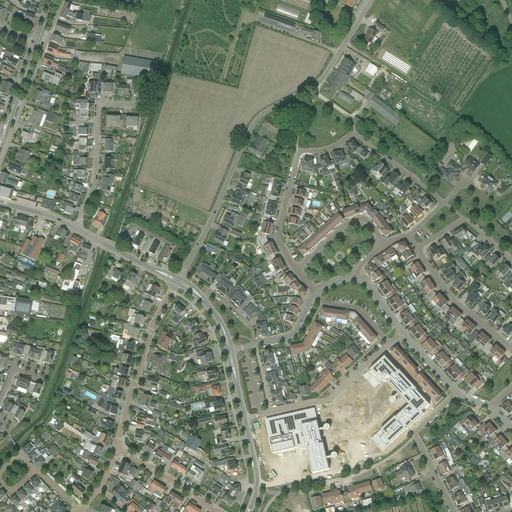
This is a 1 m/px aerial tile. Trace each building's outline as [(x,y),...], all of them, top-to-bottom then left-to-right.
[(24,9),(31,11),(36,13),(39,6),(36,5),(37,1),(33,0),(27,0),(27,2),(24,9)] [(65,3),(62,10),(68,12),(72,14),(73,10),(78,11),(79,7),(75,7),(65,3)] [(276,11),(297,18),(300,10),(278,4),(276,11)] [(76,22),(76,20),(82,21),(90,22),(91,16),(83,14),(75,13),(74,14),(72,14),(68,12),(62,10),(59,18),(65,20),(65,19),(72,22),(76,22)] [(35,17),(30,15),(19,11),(17,14),(25,17),(24,20),(32,23),(35,17)] [(292,32),(295,25),(265,14),(262,22),(292,32)] [(70,28),(57,23),(55,31),(67,35),(70,28)] [(385,29),(378,24),(375,29),(376,29),(375,32),(370,29),(367,33),(368,33),(364,40),(371,44),(377,34),(379,35),(380,32),(382,33),(385,29)] [(311,39),(318,42),(320,34),(313,32),(303,28),(301,33),(312,37),(311,39)] [(88,42),(95,43),(97,43),(97,37),(94,37),(95,35),(89,34),(88,42)] [(64,39),(53,35),(51,41),(61,45),(64,39)] [(75,50),(66,49),(65,53),(63,52),(57,50),(58,48),(49,45),(48,49),(47,49),(46,51),(47,51),(47,52),(55,56),(56,54),(61,56),(70,58),(71,55),(75,55),(75,50)] [(6,65),(15,69),(17,63),(13,61),(14,60),(10,58),(12,54),(6,51),(5,53),(2,53),(0,56),(0,57),(2,59),(2,60),(8,62),(6,65)] [(53,62),(54,59),(45,56),(43,60),(42,62),(43,63),(42,63),(51,67),(51,65),(57,67),(58,64),(53,62)] [(126,75),(155,80),(158,63),(124,57),(121,74),(126,75)] [(358,66),(355,65),(344,58),(337,71),(348,77),(350,78),(358,66)] [(2,64),(0,67),(0,71),(2,73),(3,73),(10,77),(11,77),(13,75),(13,74),(12,74),(13,73),(12,73),(14,71),(9,68),(2,64)] [(372,76),(377,68),(371,64),(366,72),(372,76)] [(333,78),(344,84),(348,77),(337,71),(333,78)] [(54,77),(43,73),(44,73),(41,79),(41,80),(58,86),(61,76),(55,73),(54,77)] [(102,74),(101,74),(94,74),(93,74),(93,79),(93,83),(88,82),(88,92),(97,93),(98,84),(98,79),(101,80),(102,74)] [(342,86),(344,84),(333,78),(326,89),(334,93),(339,85),(342,86)] [(128,86),(132,86),(132,80),(127,80),(126,86),(118,86),(118,95),(123,95),(122,97),(128,97),(128,86)] [(0,87),(0,92),(9,96),(13,85),(2,81),(1,86),(0,87)] [(108,83),(108,84),(103,84),(103,93),(111,93),(111,95),(115,95),(116,83),(108,83)] [(50,92),(43,90),(42,92),(38,91),(34,100),(39,102),(40,98),(44,99),(42,105),(48,107),(52,96),(49,95),(50,92)] [(341,92),(338,97),(351,105),(354,100),(341,92)] [(369,102),(374,95),(371,92),(366,99),(369,102)] [(402,118),(375,96),(368,105),(396,126),(402,118)] [(79,111),(88,112),(88,110),(89,104),(87,104),(87,101),(80,100),(77,100),(76,100),(76,102),(71,100),(70,103),(76,105),(75,105),(79,105),(79,111)] [(40,132),(41,132),(43,128),(40,126),(44,115),(46,116),(47,113),(38,109),(37,112),(34,111),(32,115),(33,115),(32,117),(31,117),(29,123),(33,125),(32,128),(34,129),(40,132)] [(75,122),(84,123),(87,123),(87,120),(88,120),(88,118),(88,112),(79,111),(79,118),(75,118),(75,122)] [(47,113),(46,116),(45,121),(53,124),(56,116),(47,113)] [(119,128),(122,129),(123,121),(120,121),(120,115),(115,115),(115,116),(112,116),(112,115),(106,115),(106,129),(106,127),(111,127),(111,126),(119,126),(119,128)] [(126,116),(126,115),(126,121),(123,121),(122,129),(126,129),(126,126),(138,127),(138,116),(133,116),(133,117),(126,116)] [(277,135),(281,127),(266,118),(256,136),(259,137),(255,143),(254,145),(251,144),(248,151),(261,156),(267,141),(262,139),(268,130),(277,135)] [(84,123),(75,122),(72,122),(72,126),(75,126),(75,130),(78,130),(78,136),(87,136),(87,128),(84,128),(84,123)] [(40,132),(34,129),(32,135),(23,132),(21,137),(24,138),(22,142),(26,144),(27,141),(36,144),(40,132)] [(117,137),(108,137),(110,137),(109,140),(105,140),(105,152),(113,152),(113,142),(117,142),(117,137)] [(369,153),(364,150),(357,145),(356,145),(353,141),(346,147),(352,154),(356,151),(358,149),(361,152),(359,154),(365,158),(369,153)] [(73,152),(73,155),(82,156),(83,152),(86,152),(86,146),(72,145),(72,149),(78,149),(78,152),(73,152)] [(17,155),(15,160),(26,165),(28,165),(30,160),(28,160),(30,154),(34,155),(35,151),(28,148),(26,152),(20,150),(19,154),(18,153),(19,154),(19,156),(17,155)] [(348,162),(349,162),(344,155),(343,156),(342,153),(339,154),(338,153),(333,154),(335,160),(335,161),(336,164),(340,163),(341,165),(348,162)] [(485,166),(492,157),(488,154),(481,163),(485,166)] [(82,158),(82,156),(73,155),(73,158),(76,159),(76,165),(79,165),(79,166),(86,166),(86,159),(82,158)] [(104,161),(104,170),(109,170),(109,169),(113,169),(114,161),(117,161),(118,155),(111,155),(111,158),(106,158),(106,161),(104,161)] [(320,160),(323,168),(326,167),(328,171),(335,168),(333,162),(329,164),(327,156),(323,158),(320,160)] [(468,167),(467,168),(474,173),(480,165),(469,158),(464,165),(468,167)] [(305,159),(302,167),(302,170),(313,173),(314,175),(318,175),(317,166),(313,166),(313,165),(312,165),(313,160),(309,159),(309,160),(305,159)] [(457,172),(459,169),(451,162),(448,167),(450,169),(448,172),(447,171),(443,176),(451,182),(454,179),(455,180),(458,177),(456,176),(459,173),(457,172)] [(382,176),(387,169),(383,166),(384,165),(381,163),(378,167),(376,165),(372,170),(374,171),(374,172),(377,174),(378,173),(382,176)] [(20,170),(10,165),(9,167),(7,168),(8,170),(7,172),(20,176),(21,174),(25,175),(27,170),(21,167),(20,170)] [(72,179),(66,178),(66,179),(77,181),(77,178),(84,179),(85,171),(78,171),(73,170),(73,174),(73,178),(72,179)] [(393,186),(400,177),(393,172),(389,178),(386,176),(381,182),(387,187),(390,184),(393,186)] [(9,176),(1,173),(0,176),(0,183),(6,185),(6,183),(17,187),(19,182),(8,178),(9,176)] [(239,183),(247,186),(249,187),(251,186),(251,185),(251,183),(248,182),(250,179),(249,179),(250,176),(244,173),(242,176),(241,176),(239,183)] [(496,186),(498,184),(484,173),(478,181),(492,192),(494,190),(495,190),(496,187),(496,186)] [(114,176),(107,175),(106,179),(103,178),(102,184),(103,184),(101,191),(103,191),(103,192),(104,191),(109,192),(112,180),(113,181),(114,176)] [(272,185),(271,188),(281,191),(282,188),(281,188),(283,184),(280,183),(281,180),(271,178),(270,184),(272,185)] [(77,181),(66,179),(66,180),(71,181),(70,182),(74,184),(71,190),(70,190),(69,193),(70,194),(70,193),(73,194),(74,191),(81,194),(83,187),(82,187),(82,188),(80,187),(82,182),(77,181)] [(399,194),(403,197),(408,191),(407,191),(411,186),(410,185),(408,183),(408,184),(405,182),(402,186),(399,183),(392,192),(397,196),(399,194)] [(0,197),(11,200),(13,191),(0,186),(0,197)] [(295,196),(300,197),(305,198),(306,192),(310,193),(310,189),(303,187),(302,191),(297,189),(295,196)] [(279,198),(281,191),(271,188),(270,191),(268,192),(267,192),(265,198),(274,200),(276,200),(277,197),(279,198)] [(243,203),(244,199),(243,199),(245,195),(249,196),(250,192),(241,189),(239,193),(236,192),(234,195),(232,199),(231,198),(230,201),(231,202),(230,203),(239,206),(240,202),(243,203)] [(62,202),(73,206),(74,202),(76,202),(76,203),(77,204),(80,197),(77,196),(78,193),(81,194),(74,191),(73,194),(70,193),(70,194),(68,200),(64,199),(62,202)] [(411,203),(414,200),(409,195),(406,198),(411,203)] [(305,198),(300,197),(299,200),(294,199),(293,205),(298,206),(306,208),(308,198),(305,198)] [(433,204),(433,203),(432,203),(429,200),(429,201),(426,198),(426,197),(422,200),(419,197),(415,201),(421,208),(424,206),(426,208),(428,207),(429,208),(432,205),(433,204)] [(267,205),(266,208),(276,211),(278,204),(273,203),(274,200),(265,198),(264,204),(267,205)] [(64,213),(72,216),(75,209),(72,208),(73,206),(62,202),(63,202),(61,209),(60,209),(60,210),(59,212),(64,214),(64,213)] [(359,214),(359,215),(361,214),(358,205),(355,206),(354,203),(352,204),(356,215),(359,214)] [(413,203),(406,210),(409,214),(411,212),(417,219),(423,214),(416,206),(413,203)] [(351,218),(353,217),(353,216),(356,215),(352,204),(350,205),(351,208),(348,209),(351,218)] [(366,211),(368,204),(362,206),(361,204),(358,205),(361,214),(363,213),(363,212),(366,211)] [(368,216),(376,210),(374,208),(372,209),(368,204),(366,211),(368,214),(367,214),(368,216)] [(298,206),(297,209),(292,208),(291,214),(296,215),(300,217),(300,216),(302,211),(305,212),(306,208),(298,206)] [(275,217),(276,211),(266,208),(265,212),(262,211),(260,217),(269,220),(270,216),(275,217)] [(349,218),(349,219),(351,218),(348,209),(345,210),(344,208),(340,210),(341,212),(343,211),(346,219),(349,218)] [(407,216),(409,214),(406,210),(405,209),(401,212),(402,214),(399,217),(401,220),(404,224),(407,228),(410,225),(413,223),(407,216)] [(368,216),(370,218),(371,217),(372,220),(382,213),(381,211),(378,213),(376,210),(368,216)] [(340,224),(342,223),(341,222),(344,220),(338,214),(339,212),(338,211),(335,213),(336,215),(334,217),(340,224)] [(231,226),(234,219),(233,219),(236,214),(232,212),(230,217),(226,216),(223,222),(226,223),(224,227),(231,230),(233,226),(231,226)] [(242,227),(248,215),(242,213),(237,225),(242,227)] [(374,222),(374,223),(375,225),(383,219),(381,216),(383,214),(382,213),(372,220),(374,222)] [(93,224),(99,228),(102,222),(105,223),(108,215),(105,214),(104,217),(100,216),(98,219),(96,218),(93,224)] [(300,217),(296,215),(295,219),(290,217),(288,224),(298,226),(301,226),(302,225),(304,225),(305,221),(303,221),(303,217),(300,216),(300,217)] [(19,229),(20,226),(23,216),(20,216),(20,217),(17,216),(16,220),(13,219),(11,226),(14,227),(14,228),(19,229)] [(23,216),(20,226),(19,229),(25,231),(25,230),(28,230),(30,223),(27,223),(28,220),(25,219),(26,217),(23,216)] [(338,225),(339,226),(340,224),(334,217),(331,219),(329,217),(328,219),(336,227),(338,225)] [(259,227),(262,228),(272,230),(273,227),(272,227),(273,225),(267,223),(268,220),(262,218),(259,227)] [(332,232),(334,230),(333,229),(336,227),(328,219),(326,220),(328,222),(326,225),(332,232)] [(383,219),(375,225),(376,227),(377,226),(379,229),(388,221),(387,220),(385,222),(383,219)] [(382,233),(389,228),(387,225),(390,223),(388,221),(379,229),(381,231),(380,232),(382,233)] [(330,233),(331,233),(332,232),(326,225),(323,227),(321,225),(320,226),(328,235),(330,233)] [(324,239),(326,237),(325,237),(328,235),(320,226),(318,227),(320,230),(318,232),(324,239)] [(135,230),(131,228),(123,241),(128,243),(131,238),(133,239),(135,235),(133,234),(135,230)] [(258,231),(257,236),(255,235),(254,240),(256,239),(263,239),(264,234),(270,236),(270,233),(271,234),(272,230),(262,228),(261,231),(258,231)] [(386,237),(388,235),(393,232),(389,228),(382,233),(383,235),(384,235),(386,237)] [(476,239),(465,229),(464,229),(465,229),(464,230),(462,228),(454,233),(456,235),(455,236),(457,238),(458,240),(466,235),(473,241),(476,238),(476,239)] [(63,239),(66,232),(60,229),(57,236),(60,238),(59,240),(59,241),(58,243),(62,245),(65,240),(63,239)] [(226,237),(228,232),(220,229),(218,233),(217,233),(214,240),(217,241),(216,242),(223,245),(226,237)] [(231,234),(240,238),(242,234),(232,230),(231,234)] [(322,240),(323,241),(324,239),(318,232),(315,234),(313,232),(312,233),(320,242),(322,240)] [(138,246),(144,236),(143,236),(138,233),(139,233),(138,233),(133,243),(133,244),(133,243),(138,246)] [(316,246),(318,245),(318,244),(320,242),(312,233),(310,235),(308,237),(310,239),(316,246)] [(69,244),(73,247),(70,251),(76,254),(79,247),(78,247),(81,240),(73,236),(70,242),(69,244)] [(35,261),(45,240),(40,238),(39,239),(34,237),(32,242),(27,239),(20,254),(35,261)] [(51,248),(53,244),(50,243),(52,239),(49,237),(45,245),(51,248)] [(449,253),(459,247),(454,239),(451,241),(448,237),(441,242),(449,253)] [(153,240),(149,238),(141,251),(146,254),(153,240)] [(261,254),(265,252),(275,248),(273,245),(271,243),(267,245),(263,239),(256,239),(260,248),(259,249),(261,254)] [(314,247),(315,248),(316,246),(310,239),(308,241),(305,239),(304,241),(312,249),(314,247)] [(154,255),(159,244),(154,241),(153,241),(148,251),(148,252),(148,251),(153,254),(154,255)] [(312,249),(304,241),(302,242),(304,244),(302,247),(308,254),(310,252),(310,251),(312,249)] [(402,255),(410,250),(408,248),(404,243),(399,245),(399,244),(395,245),(395,246),(397,251),(400,250),(403,251),(405,254),(402,255)] [(88,254),(90,248),(84,245),(81,251),(80,251),(77,258),(80,259),(81,257),(86,259),(88,254)] [(170,248),(164,245),(156,260),(161,263),(166,256),(169,257),(173,251),(169,249),(170,248)] [(386,251),(391,259),(396,255),(395,253),(397,251),(395,246),(394,246),(391,248),(386,251)] [(439,259),(445,254),(441,248),(438,251),(435,246),(429,250),(431,254),(431,255),(432,257),(433,257),(434,258),(437,256),(439,259)] [(483,258),(490,250),(485,246),(483,248),(481,246),(476,251),(474,250),(472,247),(472,248),(463,254),(465,256),(469,254),(472,252),(478,257),(480,255),(483,258)] [(308,254),(302,247),(298,250),(304,257),(306,254),(307,255),(308,254)] [(276,250),(275,248),(265,252),(267,255),(265,257),(267,261),(273,258),(272,255),(277,253),(276,251),(276,250)] [(410,251),(410,250),(402,255),(406,261),(408,263),(412,260),(411,258),(413,256),(410,251)] [(386,262),(391,259),(386,251),(381,255),(386,262)] [(60,254),(56,262),(60,264),(64,256),(60,254)] [(388,264),(386,262),(381,255),(376,258),(373,260),(373,261),(377,265),(379,263),(383,268),(388,264)] [(497,263),(500,260),(495,255),(492,258),(489,256),(485,261),(490,265),(491,264),(494,266),(495,267),(497,264),(497,263)] [(273,268),(283,263),(281,260),(280,261),(279,258),(274,261),(273,258),(267,261),(269,266),(272,265),(273,268)] [(375,267),(377,265),(373,261),(372,261),(370,264),(367,269),(370,273),(370,274),(372,276),(379,271),(377,273),(375,270),(375,267)] [(33,267),(21,262),(20,267),(31,271),(33,267)] [(407,270),(411,268),(414,273),(422,267),(420,264),(419,265),(418,263),(415,265),(413,262),(405,267),(407,270)] [(61,290),(76,295),(80,283),(75,282),(81,265),(75,263),(69,279),(65,278),(61,290)] [(208,267),(204,264),(203,265),(201,263),(197,270),(199,271),(196,275),(201,278),(201,279),(207,270),(208,267)] [(284,266),(283,263),(273,268),(275,271),(273,272),(275,277),(281,274),(280,271),(284,269),(283,267),(284,266)] [(447,271),(443,273),(447,280),(451,277),(452,278),(455,276),(454,275),(455,275),(452,270),(456,268),(452,263),(445,267),(447,271)] [(119,278),(122,274),(115,270),(117,268),(112,265),(106,277),(110,280),(112,277),(118,281),(118,280),(119,278)] [(499,271),(498,272),(500,274),(499,275),(502,278),(501,280),(504,283),(508,279),(505,276),(511,270),(505,265),(502,268),(498,270),(499,271)] [(204,280),(206,282),(212,273),(214,270),(209,267),(208,267),(207,270),(201,279),(204,281),(204,280)] [(414,273),(411,275),(410,275),(414,280),(416,283),(423,278),(422,275),(425,273),(424,271),(424,270),(422,267),(414,273)] [(251,269),(248,273),(245,276),(249,280),(252,277),(254,274),(254,273),(251,269)] [(379,279),(380,282),(385,278),(384,276),(383,276),(379,271),(372,276),(375,281),(379,279)] [(26,277),(16,273),(14,278),(24,282),(26,277)] [(131,292),(133,288),(134,288),(137,282),(134,281),(136,276),(130,273),(126,280),(124,285),(129,288),(128,290),(131,292)] [(214,280),(217,282),(222,275),(219,273),(218,275),(216,277),(212,273),(206,282),(211,285),(214,280)] [(463,288),(465,286),(465,285),(462,282),(465,280),(464,279),(466,278),(462,273),(457,277),(459,280),(455,284),(455,283),(452,286),(455,288),(459,291),(462,288),(463,288)] [(221,292),(227,284),(229,281),(224,277),(223,276),(224,275),(222,274),(222,275),(217,282),(219,284),(216,288),(221,292)] [(279,280),(283,284),(281,285),(282,287),(285,287),(287,285),(294,279),(290,274),(287,276),(285,274),(279,280)] [(379,288),(381,292),(390,286),(385,278),(380,282),(382,284),(379,286),(380,288),(379,288)] [(421,284),(424,289),(433,283),(431,280),(430,281),(429,279),(425,281),(423,278),(416,283),(418,286),(421,284)] [(293,292),(300,286),(300,285),(300,286),(296,281),(294,279),(287,285),(285,287),(282,287),(277,288),(278,294),(286,293),(290,289),(288,288),(289,287),(293,292)] [(511,285),(511,280),(511,282),(508,279),(503,284),(508,289),(510,287),(511,285)] [(22,287),(13,284),(6,281),(5,285),(12,287),(12,288),(15,290),(16,289),(21,290),(22,287)] [(229,291),(231,293),(235,288),(233,286),(233,285),(233,283),(229,281),(227,284),(221,292),(225,296),(229,291)] [(435,286),(433,283),(424,289),(427,294),(425,296),(427,300),(434,294),(432,291),(436,289),(434,287),(435,286)] [(159,288),(152,285),(150,284),(147,290),(149,292),(148,294),(143,292),(141,297),(147,299),(153,301),(156,296),(155,295),(159,288)] [(390,286),(381,292),(384,296),(385,295),(385,296),(389,294),(390,297),(399,291),(394,284),(390,286)] [(475,293),(480,288),(475,284),(467,293),(470,296),(467,300),(473,305),(477,300),(479,298),(479,297),(475,293)] [(294,291),(296,293),(297,292),(298,296),(297,299),(303,301),(304,298),(306,293),(302,288),(300,286),(293,292),(294,292),(294,291)] [(235,288),(231,293),(234,295),(230,299),(234,303),(244,293),(245,292),(240,287),(237,290),(235,288)] [(399,291),(390,297),(392,299),(389,301),(390,303),(389,303),(391,307),(403,299),(400,301),(399,298),(400,297),(401,293),(399,291)] [(243,303),(245,306),(252,298),(253,297),(249,294),(248,297),(244,293),(234,303),(239,308),(243,303)] [(436,296),(434,294),(427,300),(424,302),(426,304),(429,301),(430,303),(432,300),(437,305),(444,297),(442,295),(441,295),(439,294),(436,296)] [(16,299),(15,298),(2,296),(0,296),(0,306),(14,309),(16,299)] [(148,312),(152,305),(145,302),(147,299),(141,297),(138,302),(144,305),(141,309),(148,312)] [(295,298),(294,298),(292,297),(288,305),(291,306),(299,310),(300,307),(302,301),(303,301),(297,299),(295,298)] [(447,300),(444,297),(437,305),(441,309),(438,312),(441,314),(447,308),(445,305),(448,303),(446,301),(447,300)] [(243,312),(247,316),(257,306),(254,304),(256,302),(252,298),(245,306),(247,308),(243,312)] [(489,304),(489,303),(483,298),(481,301),(484,304),(479,310),(481,312),(482,313),(482,314),(483,315),(484,315),(485,315),(491,309),(488,306),(488,305),(489,304)] [(32,301),(16,299),(14,309),(14,314),(30,316),(32,301)] [(401,312),(408,306),(403,299),(391,307),(394,310),(395,310),(396,311),(399,309),(401,312)] [(183,318),(180,316),(185,311),(184,310),(184,309),(183,310),(182,309),(182,308),(181,307),(179,305),(179,306),(178,305),(177,307),(176,306),(174,308),(175,309),(173,311),(177,314),(172,321),(176,325),(183,318)] [(255,316),(258,320),(263,316),(260,312),(262,311),(257,306),(247,316),(251,320),(255,316)] [(287,315),(295,318),(297,315),(296,315),(299,310),(291,306),(287,315)] [(399,318),(402,322),(411,315),(413,313),(408,306),(401,312),(402,314),(399,317),(400,318),(399,318)] [(451,319),(458,310),(455,308),(454,309),(453,307),(450,310),(447,308),(441,314),(444,317),(446,315),(451,319)] [(126,323),(132,325),(134,322),(141,326),(145,318),(138,315),(138,316),(134,314),(135,310),(129,309),(127,316),(132,317),(129,324),(126,323)] [(326,318),(327,309),(322,309),(321,312),(320,312),(318,316),(319,315),(321,316),(321,317),(326,318)] [(494,324),(496,321),(497,320),(499,322),(505,315),(500,310),(500,311),(499,312),(494,309),(490,314),(493,316),(489,319),(494,324)] [(461,313),(458,310),(451,319),(455,322),(453,325),(455,326),(453,328),(454,329),(456,327),(462,321),(459,318),(462,315),(460,314),(461,313)] [(352,324),(359,318),(359,317),(356,314),(356,313),(354,312),(349,312),(349,313),(347,321),(348,321),(348,319),(351,320),(353,322),(352,323),(352,324)] [(295,318),(287,315),(285,321),(283,323),(289,325),(290,323),(293,324),(295,318)] [(414,318),(413,318),(411,315),(402,322),(405,325),(406,326),(409,324),(411,326),(420,320),(418,318),(417,317),(414,318)] [(255,325),(257,331),(267,328),(265,322),(267,320),(263,316),(258,320),(261,323),(255,325)] [(511,323),(511,322),(511,321),(511,318),(510,317),(505,323),(508,325),(503,331),(509,336),(511,332),(511,323)] [(356,328),(362,322),(359,318),(352,324),(356,328)] [(190,324),(187,320),(182,324),(187,329),(189,328),(193,334),(198,331),(196,328),(198,326),(194,321),(190,324)] [(411,333),(414,337),(422,329),(425,327),(420,320),(411,326),(412,327),(413,329),(410,332),(412,333),(411,333)] [(461,327),(465,331),(472,323),(469,320),(469,321),(467,320),(464,323),(462,321),(456,327),(458,330),(461,327)] [(360,332),(366,326),(362,322),(356,328),(360,332)] [(131,328),(132,325),(126,323),(124,330),(128,331),(126,336),(136,338),(139,330),(131,328)] [(315,323),(313,327),(320,332),(323,327),(315,323)] [(472,323),(465,331),(463,334),(470,340),(476,333),(474,331),(476,328),(475,326),(472,323)] [(363,336),(370,330),(366,326),(360,332),(363,336)] [(17,329),(7,327),(6,333),(16,335),(17,329)] [(313,327),(310,332),(317,336),(320,332),(313,327)] [(261,336),(261,338),(271,336),(270,333),(268,334),(267,328),(257,331),(258,336),(261,336)] [(421,338),(423,340),(428,336),(426,334),(422,329),(414,337),(417,340),(417,339),(418,340),(421,338)] [(367,340),(373,334),(370,330),(363,336),(367,340)] [(169,335),(163,332),(160,338),(156,345),(160,347),(160,348),(166,351),(171,339),(168,338),(169,335)] [(310,332),(307,337),(315,341),(317,336),(310,332)] [(480,344),(487,336),(484,333),(483,334),(481,332),(479,335),(476,333),(470,340),(469,342),(470,343),(472,342),(473,343),(475,340),(480,344)] [(202,345),(206,343),(206,342),(207,342),(204,336),(202,336),(201,333),(194,336),(195,340),(198,346),(202,344),(202,345)] [(431,333),(428,336),(423,340),(425,343),(423,345),(424,346),(423,347),(426,350),(434,343),(432,340),(435,338),(431,333)] [(367,340),(371,344),(377,338),(373,334),(367,340)] [(490,338),(487,336),(480,344),(484,348),(482,350),(485,353),(491,346),(488,343),(491,340),(489,339),(490,338)] [(128,343),(129,340),(119,337),(118,340),(123,341),(122,345),(119,344),(117,350),(123,351),(123,349),(133,352),(135,345),(128,343)] [(312,346),(315,341),(307,337),(305,342),(312,346)] [(13,343),(10,352),(12,353),(11,353),(12,353),(12,354),(13,355),(14,355),(15,356),(19,345),(19,342),(14,340),(13,343)] [(462,344),(468,349),(470,346),(464,341),(462,344)] [(19,345),(15,356),(17,356),(18,356),(19,356),(20,355),(20,356),(20,355),(22,355),(23,352),(26,353),(28,346),(22,344),(23,343),(19,342),(19,345)] [(312,346),(305,342),(303,344),(310,353),(312,351),(313,349),(311,347),(312,346)] [(433,351),(435,354),(443,347),(440,344),(437,344),(436,345),(434,343),(426,350),(429,353),(430,353),(431,354),(433,351)] [(310,353),(303,344),(301,344),(303,353),(305,352),(305,355),(308,354),(310,353)] [(346,351),(353,359),(360,352),(353,344),(346,351)] [(493,348),(491,346),(485,353),(487,355),(490,352),(494,356),(501,348),(498,346),(496,345),(493,348)] [(33,361),(36,350),(30,348),(31,347),(28,346),(26,353),(29,353),(28,357),(29,358),(30,359),(30,360),(31,360),(33,361)] [(389,352),(434,400),(441,394),(421,372),(419,374),(415,370),(417,368),(397,346),(389,352)] [(438,363),(446,356),(449,353),(443,347),(435,354),(438,356),(435,359),(436,360),(435,360),(438,363)] [(43,358),(46,349),(42,348),(41,352),(36,350),(33,361),(34,361),(35,361),(36,361),(37,361),(38,360),(39,361),(40,357),(43,358)] [(501,348),(494,356),(499,360),(496,363),(499,366),(506,359),(503,356),(505,353),(504,352),(504,351),(501,348)] [(54,355),(48,353),(48,352),(45,351),(46,349),(43,358),(46,358),(45,362),(47,363),(47,364),(48,365),(49,365),(50,365),(51,364),(52,362),(53,360),(54,355)] [(122,354),(123,351),(117,350),(116,357),(114,356),(113,361),(121,364),(121,362),(129,365),(132,357),(122,354)] [(202,367),(208,365),(208,363),(213,362),(210,352),(209,353),(209,351),(203,353),(203,350),(195,352),(197,358),(199,357),(202,367)] [(275,352),(274,350),(264,352),(265,354),(262,355),(264,361),(273,359),(272,353),(275,352)] [(160,357),(154,356),(153,360),(154,360),(152,367),(157,369),(156,372),(160,373),(164,358),(166,359),(167,355),(161,354),(160,357)] [(340,373),(353,362),(346,354),(339,360),(338,358),(331,364),(329,362),(325,366),(332,374),(337,369),(340,373)] [(0,355),(0,361),(9,364),(9,362),(9,361),(9,360),(9,359),(8,359),(9,358),(0,355)] [(395,416),(371,439),(372,441),(371,442),(377,447),(378,447),(382,451),(406,429),(407,430),(412,425),(411,423),(411,422),(413,421),(414,423),(415,422),(424,414),(422,411),(430,405),(416,390),(417,390),(399,370),(398,370),(385,356),(363,376),(374,389),(384,380),(386,382),(387,382),(409,405),(396,417),(395,416)] [(446,365),(448,367),(452,363),(446,356),(438,363),(441,367),(442,366),(443,367),(446,365)] [(264,361),(265,367),(270,365),(271,369),(281,367),(277,368),(277,364),(275,364),(273,359),(264,361)] [(447,373),(450,377),(461,367),(455,360),(452,363),(448,367),(450,369),(447,372),(448,373),(447,373)] [(8,366),(9,364),(0,361),(0,370),(0,371),(1,371),(1,368),(5,369),(5,368),(6,368),(7,367),(8,366)] [(115,368),(114,373),(117,374),(117,375),(120,376),(121,375),(126,376),(128,369),(126,369),(127,366),(120,364),(119,369),(115,368)] [(267,374),(268,380),(280,377),(282,377),(280,371),(282,371),(281,367),(271,369),(272,373),(267,374)] [(462,374),(465,372),(461,367),(450,377),(453,380),(454,379),(455,380),(458,378),(460,380),(464,376),(462,374)] [(211,381),(214,380),(214,379),(217,378),(216,375),(217,375),(216,370),(204,372),(203,369),(196,371),(197,377),(205,375),(205,377),(207,377),(208,380),(211,380),(211,381)] [(327,369),(309,386),(317,394),(334,378),(330,374),(331,373),(327,369)] [(468,385),(476,378),(473,375),(476,373),(472,369),(465,375),(467,377),(464,380),(465,381),(465,382),(468,385)] [(125,380),(119,379),(119,377),(116,376),(115,381),(118,382),(117,386),(123,388),(125,380)] [(21,378),(20,378),(19,378),(18,381),(14,380),(12,387),(12,386),(11,389),(15,390),(17,389),(18,387),(21,389),(25,378),(24,377),(23,377),(22,377),(21,378)] [(275,385),(276,388),(282,387),(285,386),(288,385),(287,381),(282,383),(280,377),(268,380),(269,386),(275,385)] [(25,378),(21,389),(27,390),(26,392),(29,393),(32,387),(29,385),(30,382),(29,381),(28,380),(28,379),(27,379),(25,378)] [(154,380),(148,378),(146,385),(152,386),(152,388),(151,390),(155,391),(156,389),(157,388),(156,387),(158,379),(155,378),(154,380)] [(478,388),(484,382),(481,378),(478,380),(476,378),(468,385),(471,388),(472,388),(473,389),(475,386),(478,388)] [(212,387),(212,383),(205,385),(195,387),(196,393),(207,390),(210,389),(212,396),(220,394),(219,388),(218,386),(217,387),(213,388),(212,387)] [(32,387),(29,393),(33,394),(33,393),(39,395),(40,391),(41,391),(42,388),(41,388),(42,386),(41,385),(41,384),(40,384),(39,384),(38,384),(38,385),(36,384),(35,388),(32,387)] [(299,386),(300,396),(310,395),(309,385),(299,386)] [(109,387),(107,393),(106,394),(101,391),(99,395),(109,400),(110,397),(114,398),(113,399),(120,401),(122,393),(116,391),(116,390),(109,387)] [(284,391),(283,391),(282,387),(276,388),(276,392),(271,393),(272,399),(282,397),(285,396),(284,391)] [(143,395),(141,405),(148,408),(149,407),(155,408),(156,404),(150,402),(151,397),(143,395)] [(279,407),(287,405),(286,402),(283,403),(282,397),(272,399),(274,405),(278,404),(279,407)] [(218,410),(223,408),(222,400),(217,401),(216,398),(204,401),(206,409),(213,407),(214,412),(219,411),(218,410)] [(6,406),(6,407),(4,409),(3,411),(4,411),(3,411),(4,411),(4,412),(4,413),(5,413),(6,414),(7,413),(9,414),(11,411),(14,412),(17,406),(14,405),(13,404),(14,402),(10,400),(9,401),(7,399),(4,404),(6,406)] [(106,412),(106,413),(109,414),(116,416),(118,408),(113,407),(114,404),(104,399),(101,406),(105,408),(104,411),(106,412)] [(508,401),(506,399),(502,403),(504,405),(501,407),(503,409),(502,409),(504,412),(511,405),(511,404),(511,400),(511,399),(508,401)] [(22,417),(25,413),(26,410),(26,409),(21,406),(20,408),(17,406),(14,412),(16,414),(14,417),(16,418),(16,419),(16,420),(17,420),(17,421),(18,421),(19,421),(20,420),(20,421),(21,419),(23,417),(22,417)] [(95,416),(97,411),(89,407),(87,411),(95,416)] [(314,408),(266,419),(270,439),(273,453),(295,448),(295,447),(297,447),(307,449),(308,450),(309,453),(308,453),(313,473),(329,469),(323,443),(322,443),(322,441),(320,433),(314,408)] [(152,416),(153,416),(157,418),(158,419),(161,413),(154,410),(152,416)] [(151,426),(152,422),(153,418),(147,416),(143,415),(142,416),(138,415),(137,418),(136,418),(136,421),(136,422),(137,422),(136,426),(143,428),(145,424),(151,426)] [(464,430),(476,420),(473,417),(472,418),(471,417),(469,419),(467,416),(462,420),(459,423),(460,424),(459,424),(459,425),(464,430)] [(217,430),(223,428),(222,424),(227,423),(225,417),(218,418),(218,417),(215,418),(215,419),(214,419),(216,427),(217,430)] [(104,428),(111,431),(114,423),(107,421),(103,419),(102,423),(100,426),(104,428)] [(472,431),(474,433),(478,429),(476,427),(478,425),(477,423),(478,422),(476,420),(464,430),(468,434),(470,434),(472,431)] [(64,427),(63,426),(64,424),(61,422),(59,425),(58,424),(57,426),(58,427),(56,429),(60,432),(61,429),(62,430),(64,427)] [(487,425),(485,423),(480,427),(486,433),(494,426),(491,424),(490,424),(489,423),(487,425)] [(494,426),(486,433),(483,436),(485,438),(489,442),(496,436),(494,433),(497,431),(495,430),(496,429),(494,426)] [(143,435),(150,437),(150,434),(151,431),(144,429),(143,432),(140,431),(139,432),(135,431),(134,436),(133,441),(137,442),(138,439),(142,440),(143,435)] [(83,435),(91,440),(92,440),(94,437),(86,431),(83,435)] [(162,441),(162,440),(164,437),(165,436),(166,434),(161,431),(157,437),(159,439),(162,441)] [(228,434),(228,431),(220,432),(221,436),(216,437),(218,446),(225,444),(225,440),(229,439),(229,436),(230,436),(229,433),(228,434)] [(98,442),(105,445),(108,436),(102,434),(100,437),(99,437),(98,440),(99,441),(98,442)] [(90,443),(91,440),(83,435),(81,438),(89,443),(90,442),(90,443)] [(201,441),(191,436),(190,435),(190,436),(188,439),(185,447),(195,452),(201,441)] [(496,436),(489,442),(493,445),(495,448),(505,439),(503,436),(502,437),(501,436),(498,438),(496,436)] [(162,441),(159,439),(155,444),(153,442),(151,446),(148,444),(144,449),(151,453),(154,448),(155,447),(157,448),(162,441)] [(508,442),(505,439),(495,448),(501,454),(507,449),(505,447),(506,446),(508,444),(507,442),(508,442)] [(186,444),(180,441),(179,443),(177,446),(183,450),(186,444)] [(32,453),(42,444),(40,442),(35,444),(33,445),(30,442),(22,450),(26,454),(30,451),(32,453)] [(90,442),(89,443),(86,450),(99,456),(100,455),(101,454),(101,453),(102,449),(97,446),(90,443),(90,442)] [(430,453),(432,456),(444,450),(441,443),(440,443),(437,444),(432,446),(433,449),(430,451),(431,452),(430,453)] [(36,458),(38,460),(48,451),(46,448),(39,452),(36,449),(42,444),(32,453),(28,457),(32,461),(36,458)] [(55,456),(60,451),(55,445),(49,450),(55,456)] [(161,460),(165,454),(167,451),(169,448),(164,445),(162,450),(160,448),(155,456),(161,460)] [(218,447),(217,446),(214,446),(214,448),(215,455),(220,453),(221,458),(234,455),(234,454),(234,453),(234,452),(234,451),(233,451),(233,450),(230,451),(229,448),(227,449),(226,446),(218,447)] [(447,447),(444,449),(450,461),(453,460),(447,447)] [(504,458),(507,456),(509,458),(511,455),(511,448),(509,451),(507,449),(501,454),(504,458)] [(180,459),(184,453),(182,452),(181,452),(179,450),(175,455),(180,459)] [(438,459),(440,462),(448,458),(446,455),(447,454),(444,450),(432,456),(433,459),(435,459),(435,460),(438,459)] [(44,467),(54,458),(52,455),(45,459),(43,456),(48,451),(38,460),(34,463),(38,468),(42,464),(44,467)] [(88,463),(95,466),(98,460),(91,457),(92,455),(88,453),(84,451),(81,458),(85,460),(85,459),(89,461),(88,463)] [(173,455),(170,453),(167,451),(165,454),(161,460),(167,464),(171,458),(173,455)] [(190,469),(196,460),(192,457),(185,468),(184,467),(185,465),(182,463),(181,465),(177,470),(184,475),(187,469),(188,467),(190,469)] [(177,470),(181,465),(177,463),(179,460),(176,458),(174,461),(171,466),(177,470)] [(448,458),(440,462),(441,464),(438,466),(441,471),(454,464),(452,461),(450,462),(448,458)] [(230,463),(229,459),(220,461),(210,464),(210,465),(213,467),(226,464),(227,471),(228,471),(237,469),(236,463),(234,463),(234,462),(230,463)] [(194,464),(202,469),(204,466),(196,461),(194,464)] [(397,477),(411,470),(408,464),(406,462),(407,462),(406,461),(399,465),(400,468),(401,471),(395,474),(397,477)] [(122,462),(119,468),(118,472),(117,473),(118,473),(125,476),(127,470),(130,472),(129,474),(133,477),(137,470),(133,468),(129,466),(129,465),(122,462)] [(89,468),(83,464),(80,471),(79,470),(77,474),(81,476),(80,477),(88,480),(90,475),(91,476),(93,473),(88,470),(89,468)] [(446,474),(447,477),(455,473),(453,469),(455,467),(454,464),(441,471),(443,476),(446,474)] [(186,476),(192,480),(193,478),(196,480),(202,472),(193,466),(190,470),(186,476)] [(409,478),(414,476),(411,470),(397,477),(398,480),(405,477),(406,480),(408,483),(410,481),(409,478)] [(447,486),(460,480),(457,474),(456,472),(455,473),(447,477),(449,479),(446,481),(447,483),(446,483),(447,486)] [(70,489),(79,497),(84,491),(76,484),(80,479),(75,474),(72,478),(74,480),(72,483),(69,480),(66,483),(69,485),(69,486),(71,488),(70,489)] [(230,479),(226,476),(223,474),(220,477),(228,482),(230,479)] [(120,481),(115,478),(114,477),(111,482),(117,485),(120,481)] [(371,481),(375,491),(385,487),(381,477),(371,481)] [(31,482),(34,485),(38,490),(40,488),(47,492),(50,490),(40,480),(38,482),(34,478),(31,482)] [(133,480),(129,487),(130,488),(133,490),(137,492),(141,486),(133,480)] [(455,492),(464,487),(460,480),(447,486),(449,490),(450,489),(451,491),(454,489),(455,492)] [(159,485),(154,481),(147,491),(151,494),(154,489),(156,490),(159,485)] [(358,494),(372,490),(369,481),(347,487),(348,492),(340,494),(341,496),(344,495),(345,497),(348,496),(349,499),(354,498),(354,499),(359,498),(358,494)] [(413,494),(421,489),(418,483),(416,485),(415,482),(404,487),(407,492),(411,490),(413,494)] [(223,487),(219,485),(217,483),(214,487),(214,486),(211,492),(217,496),(223,487)] [(31,497),(31,496),(33,494),(40,498),(43,496),(38,490),(34,485),(31,488),(28,484),(23,488),(27,492),(31,497)] [(235,498),(238,493),(241,493),(239,484),(227,487),(221,496),(224,498),(223,500),(228,503),(227,504),(230,506),(230,505),(231,506),(236,499),(235,498)] [(124,489),(119,485),(116,488),(111,494),(119,501),(124,495),(127,491),(124,489)] [(159,499),(165,488),(159,485),(156,490),(158,491),(155,496),(159,499)] [(456,501),(464,497),(468,495),(464,487),(455,492),(456,494),(454,496),(456,501)] [(133,490),(130,488),(127,491),(124,495),(119,501),(124,506),(129,500),(127,497),(130,494),(133,490)] [(31,497),(27,492),(24,494),(21,490),(17,494),(20,498),(27,506),(30,503),(34,505),(36,502),(31,496),(31,497)] [(340,490),(321,493),(323,503),(335,501),(335,504),(341,503),(341,501),(344,501),(343,496),(341,496),(340,490)] [(174,501),(177,496),(171,492),(165,502),(169,505),(172,500),(174,501)] [(463,507),(470,503),(472,503),(473,502),(469,494),(468,495),(464,497),(456,501),(459,506),(461,504),(463,507)] [(27,506),(20,498),(18,500),(14,496),(10,501),(17,509),(20,506),(27,511),(27,510),(29,508),(27,506)] [(177,510),(183,500),(177,496),(174,501),(176,503),(173,508),(177,510)] [(312,507),(322,506),(321,496),(311,497),(312,507)] [(495,496),(499,508),(503,507),(503,506),(504,506),(502,498),(499,499),(497,496),(495,496)] [(51,504),(54,506),(60,511),(64,511),(66,511),(65,510),(66,509),(62,506),(64,503),(58,497),(51,504)] [(364,506),(373,504),(371,498),(363,500),(364,506)] [(494,509),(491,501),(489,502),(487,499),(485,499),(488,511),(492,510),(492,509),(494,509)] [(127,508),(131,511),(133,511),(137,507),(132,503),(127,508)] [(471,511),(472,511),(470,508),(473,507),(473,505),(472,503),(470,503),(463,507),(464,510),(461,511),(471,511)]
